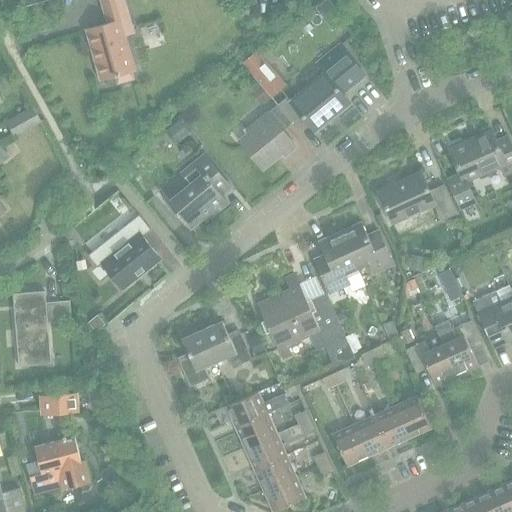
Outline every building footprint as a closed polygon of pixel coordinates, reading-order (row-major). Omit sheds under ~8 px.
[(0,0),(0,13),(22,5),(40,0),(0,0)] [(85,29),(100,79),(115,75),(117,83),(133,78),(130,70),(134,69),(124,34),(133,32),(124,0),(100,0),(107,23),(85,29)] [(316,62),(324,72),(291,99),(315,129),(349,100),(342,91),(355,80),(365,72),(340,42),(330,50),(316,62)] [(242,61),(272,96),(286,84),(257,49),(242,61)] [(14,135),(40,121),(32,106),(6,121),(14,135)] [(285,155),(296,145),(269,112),(248,129),(253,135),(242,143),(260,165),(280,149),(285,155)] [(460,172),(446,178),(459,208),(474,201),(465,179),(500,163),(504,171),(511,167),(511,148),(506,136),(496,140),(492,131),(468,142),(467,140),(449,147),(460,172)] [(0,143),(0,162),(10,156),(1,143),(0,143)] [(221,194),(231,186),(205,153),(183,172),(192,183),(170,201),(191,226),(212,208),(215,211),(227,201),(221,194)] [(440,219),(455,212),(442,182),(428,189),(419,171),(404,178),(405,180),(379,192),(392,221),(433,202),(440,219)] [(77,236),(96,220),(88,210),(68,226),(77,236)] [(340,229),(357,267),(368,261),(373,271),(393,262),(381,235),(370,240),(360,220),(340,229)] [(122,286),(159,257),(135,226),(123,236),(127,241),(102,261),(110,271),(102,278),(113,292),(122,285),(122,286)] [(347,278),(359,272),(357,267),(340,229),(319,239),(328,259),(316,264),(329,291),(342,285),(349,282),(347,278)] [(334,365),(354,356),(328,297),(309,306),(294,274),(286,277),(291,288),(259,302),(279,347),(318,329),(325,344),(327,343),(330,351),(328,352),(334,365)] [(418,287),(414,278),(405,281),(405,298),(410,296),(408,291),(418,287)] [(494,290),(472,300),(484,326),(498,320),(508,342),(511,339),(511,291),(508,283),(494,290)] [(41,352),(49,352),(45,291),(18,293),(19,310),(14,311),(18,365),(41,363),(41,352)] [(221,319),(201,328),(215,360),(227,355),(232,366),(252,358),(240,332),(229,337),(221,319)] [(434,325),(443,343),(457,374),(477,365),(469,348),(481,343),(470,319),(452,328),(448,319),(434,325)] [(383,324),(390,340),(399,336),(392,320),(383,324)] [(399,331),(404,343),(413,340),(408,327),(399,331)] [(204,365),(215,360),(201,328),(181,337),(189,355),(179,359),(190,385),(210,376),(204,365)] [(434,384),(457,374),(443,343),(421,353),(417,343),(405,349),(416,372),(427,368),(434,384)] [(379,345),(369,349),(374,360),(383,355),(379,345)] [(374,360),(369,349),(360,353),(365,364),(374,360)] [(339,369),(330,373),(336,384),(345,380),(339,369)] [(336,384),(330,373),(321,377),(326,388),(336,384)] [(287,397),(298,393),(294,383),(283,388),(287,397)] [(226,405),(235,426),(267,412),(257,390),(226,405)] [(41,413),(77,410),(76,393),(40,395),(41,413)] [(416,395),(395,404),(410,436),(430,427),(416,395)] [(410,436),(395,404),(374,414),(389,445),(410,436)] [(294,413),(298,423),(309,418),(305,408),(294,413)] [(277,433),(267,412),(235,426),(245,448),(277,433)] [(374,414),(353,423),(367,455),(389,445),(374,414)] [(303,433),(314,428),(309,418),(298,423),(303,433)] [(367,455),(353,423),(332,432),(346,464),(367,455)] [(245,448),(254,469),(286,454),(277,433),(245,448)] [(62,490),(91,482),(85,462),(81,463),(74,436),(34,446),(41,473),(30,476),(34,494),(61,487),(62,490)] [(313,456),(317,465),(328,460),(324,451),(313,456)] [(254,469),(264,489),(295,475),(286,454),(254,469)] [(321,474),(332,469),(328,460),(317,465),(321,474)] [(304,496),(295,475),(264,489),(273,510),(304,496)] [(511,478),(502,483),(511,503),(511,478)] [(511,511),(511,503),(502,483),(482,492),(491,511),(511,511)] [(0,509),(3,509),(4,511),(25,511),(19,488),(0,493),(0,509)] [(491,511),(482,492),(462,501),(466,511),(491,511)] [(466,511),(462,501),(441,511),(466,511)]
